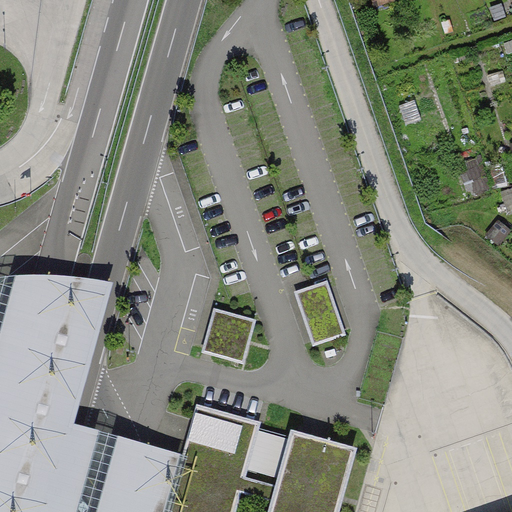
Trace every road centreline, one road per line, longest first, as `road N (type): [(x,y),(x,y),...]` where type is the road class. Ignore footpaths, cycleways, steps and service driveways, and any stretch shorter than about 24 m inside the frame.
road 1 (motorway): [(44,511),(186,0)]
road 2 (motorway): [(132,0),(0,473)]
